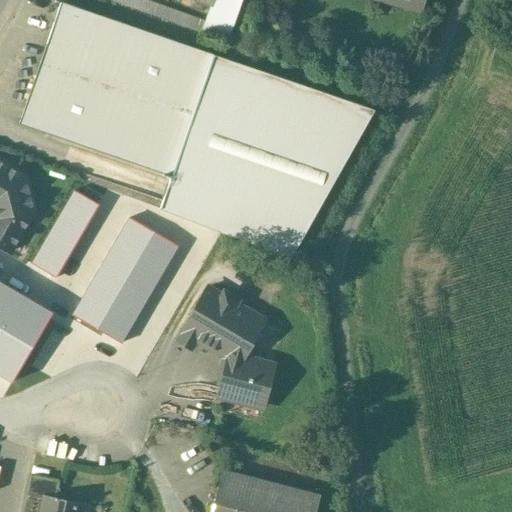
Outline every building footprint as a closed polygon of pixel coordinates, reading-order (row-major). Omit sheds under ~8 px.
[(389,0),(419,8),(421,0),(389,0)] [(60,2),(18,124),(170,177),(212,55),(60,2)] [(170,177),(159,208),(290,258),(373,110),(212,55),(170,177)] [(10,167),(0,160),(0,246),(10,252),(33,212),(24,177),(9,169),(10,167)] [(102,204),(73,187),(27,264),(56,281),(102,204)] [(128,214),(73,314),(122,342),(179,244),(128,214)] [(53,310),(0,277),(0,374),(12,382),(53,310)] [(237,300),(223,292),(221,295),(207,287),(176,341),(191,349),(195,342),(222,357),(223,352),(243,357),(245,347),(262,319),(236,304),(237,300)] [(243,357),(223,352),(222,357),(216,380),(221,381),(217,396),(232,400),(233,396),(260,403),(259,408),(261,408),(272,365),(243,357)] [(314,511),(318,497),(221,472),(210,511),(314,511)] [(58,481),(30,475),(26,495),(43,499),(43,498),(54,500),(58,481)] [(54,500),(43,498),(43,499),(40,511),(84,511),(85,506),(54,500)]
